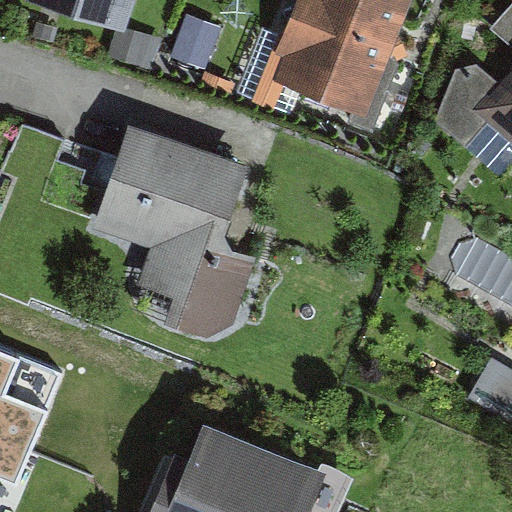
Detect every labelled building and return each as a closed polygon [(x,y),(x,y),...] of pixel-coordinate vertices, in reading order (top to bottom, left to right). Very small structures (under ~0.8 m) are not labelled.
[(136,0),(25,0),(119,29),(127,31),(127,29),(136,0)] [(413,0),(297,0),(276,54),(287,58),(278,81),(368,116),(413,0)] [(511,6),(493,29),(511,46),(511,67),(499,82),(479,64),(457,69),(436,121),(464,147),(489,119),(511,139),(511,6)] [(223,27),(188,14),(172,59),(207,71),(223,27)] [(127,31),(119,29),(111,59),(153,70),(162,38),(127,29),(127,31)] [(250,165),(131,125),(96,228),(153,247),(140,286),(174,297),(165,323),(208,338),(235,326),(258,258),(235,251),(227,235),(250,165)] [(461,262),(511,292),(511,250),(480,231),(461,262)] [(64,371),(0,345),(0,477),(17,485),(64,371)] [(511,367),(493,357),(469,398),(511,421),(511,367)] [(313,511),(329,474),(205,423),(188,462),(175,457),(152,511),(313,511)]
